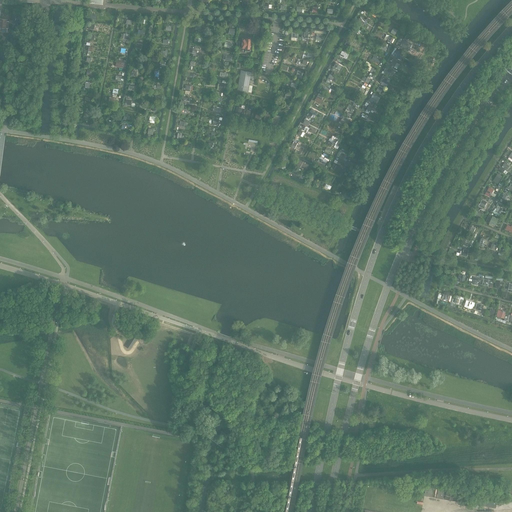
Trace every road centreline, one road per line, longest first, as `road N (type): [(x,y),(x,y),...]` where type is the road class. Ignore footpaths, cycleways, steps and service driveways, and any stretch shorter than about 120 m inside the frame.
road 1 (secondary): [(511,27),(431,134),(378,240),(333,396),(311,511)]
road 2 (secondary): [(327,511),(355,383),(401,249),(479,111),(511,71)]
